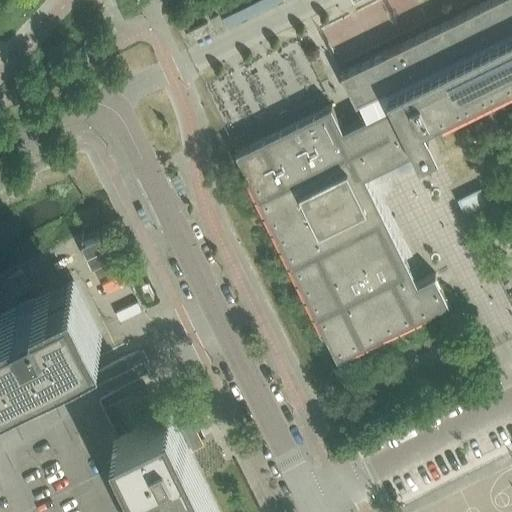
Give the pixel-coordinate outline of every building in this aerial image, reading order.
[(237,150),(275,227),(338,355),(450,300),(436,272),(417,281),(362,173),(373,168),(376,174),(392,166),(409,158),(406,151),(414,147),(419,158),(438,149),(426,123),(511,79),(511,0),(488,0),(342,72),(357,101),(359,100),(367,117),(344,129),(332,104),(237,150)] [(212,31),(209,24),(207,22),(187,32),(191,41),(212,31)] [(0,383),(102,333),(75,277),(0,313),(0,383)] [(0,511),(156,511),(119,436),(100,398),(149,373),(138,350),(86,376),(71,345),(0,379),(0,511)] [(119,436),(114,438),(149,511),(221,511),(189,446),(202,440),(193,423),(194,422),(194,421),(182,427),(180,428),(171,410),(166,413),(119,436)]
